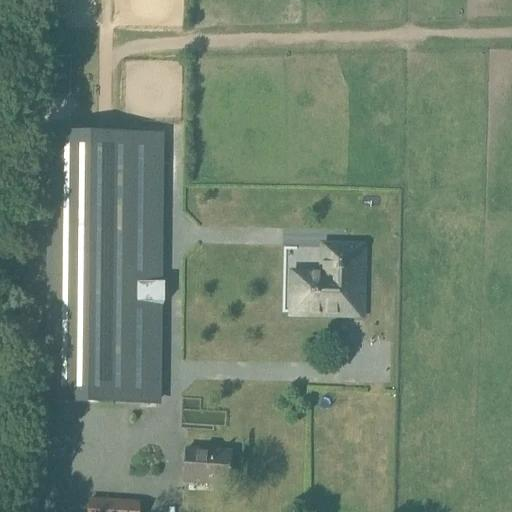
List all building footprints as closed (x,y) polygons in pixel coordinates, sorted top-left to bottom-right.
[(162,139),(53,138),(52,339),(51,401),(161,402),(161,315),(145,315),(145,287),(161,287),(162,139)] [(322,275),(293,274),(292,315),(362,316),(363,250),(323,249),(322,275)] [(319,317),(318,335),(365,337),(366,319),(319,317)] [(187,448),(185,486),(227,489),(231,450),(187,448)] [(141,511),(142,504),(89,501),(88,511),(141,511)]
